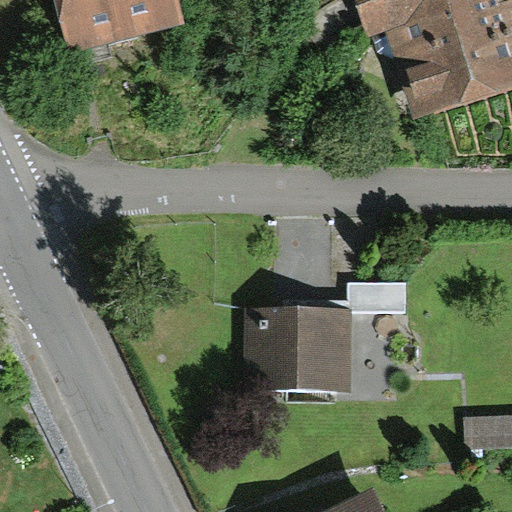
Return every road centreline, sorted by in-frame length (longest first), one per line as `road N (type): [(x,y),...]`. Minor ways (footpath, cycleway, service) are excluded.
road 1 (unclassified): [(0,204),(97,188),(511,185)]
road 2 (tertiary): [(142,511),(0,207)]
